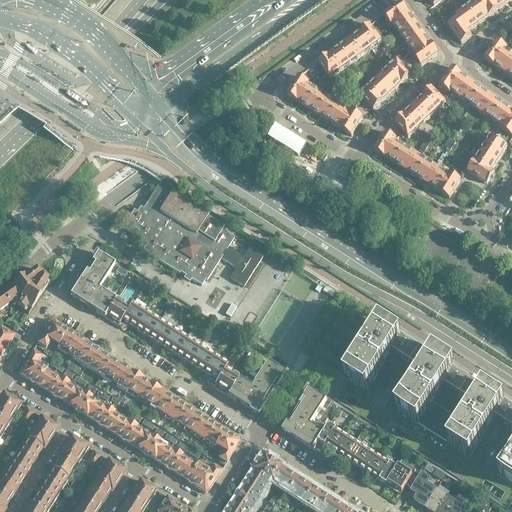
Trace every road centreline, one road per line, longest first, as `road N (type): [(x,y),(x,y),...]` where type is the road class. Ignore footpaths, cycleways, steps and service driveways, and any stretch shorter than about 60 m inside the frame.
road 1 (tertiary): [(139,122),(235,205),(511,377)]
road 2 (tertiary): [(511,357),(197,155),(159,109)]
road 3 (residential): [(259,431),(52,299)]
road 4 (residential): [(62,235),(260,97)]
road 5 (primary): [(159,109),(312,0)]
road 6 (trunk): [(275,0),(157,71),(121,64)]
road 7 (trunk): [(282,0),(150,96)]
road 8 (residential): [(260,97),(388,0)]
road 9 (secondary): [(0,21),(68,51),(129,108)]
road 10 (residential): [(387,511),(316,476),(259,431)]
road 11 (residential): [(356,160),(385,119),(453,60)]
